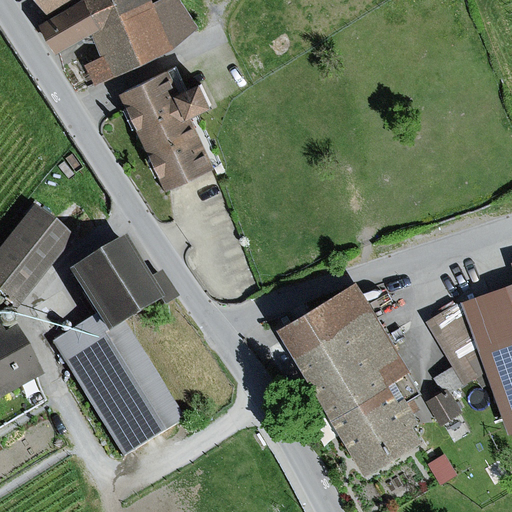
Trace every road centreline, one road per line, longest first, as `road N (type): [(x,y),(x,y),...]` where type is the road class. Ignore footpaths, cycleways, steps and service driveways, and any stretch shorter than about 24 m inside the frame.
road 1 (residential): [(1,0),(129,209),(211,324)]
road 2 (residential): [(211,324),(511,226)]
road 3 (tertiary): [(211,324),(264,396),(328,511)]
